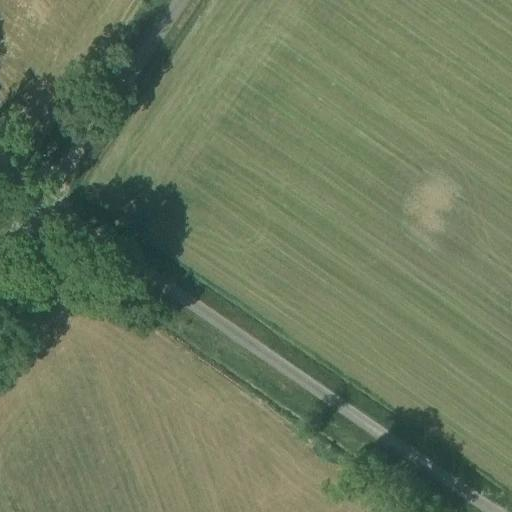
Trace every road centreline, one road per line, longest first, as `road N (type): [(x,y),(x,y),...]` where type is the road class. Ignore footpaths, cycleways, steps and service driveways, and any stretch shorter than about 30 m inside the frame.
road 1 (unclassified): [(487,511),(41,203)]
road 2 (unclassified): [(41,203),(182,0)]
